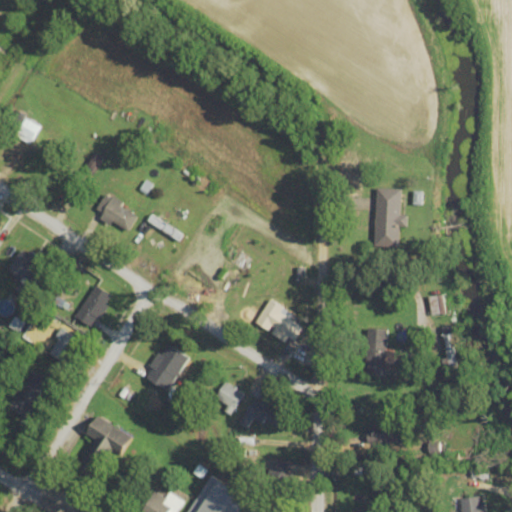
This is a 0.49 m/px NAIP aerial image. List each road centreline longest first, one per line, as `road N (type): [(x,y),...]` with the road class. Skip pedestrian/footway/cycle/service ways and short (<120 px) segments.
road 1 (residential): [(315,394),(0,189)]
road 2 (residential): [(315,394),(320,129)]
road 3 (residential): [(8,511),(149,290)]
road 4 (residential): [(136,0),(303,106),(320,129)]
